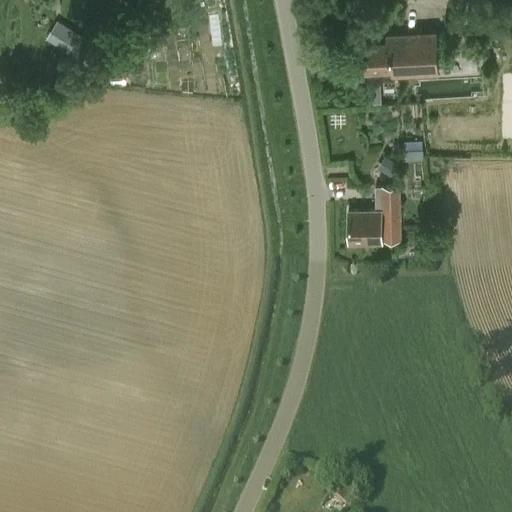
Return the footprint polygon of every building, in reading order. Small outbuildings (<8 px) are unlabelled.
[(393,74),(438,72),(436,31),(387,34),(387,39),(362,40),(363,70),(393,68),(393,74)] [(377,167),(390,176),(398,164),(385,155),(377,167)] [(381,209),(382,240),(401,239),(400,185),(375,186),(376,209),(381,209)] [(381,209),(376,209),(348,210),(349,242),(382,241),(382,240),(381,209)] [(347,507),(359,487),(340,476),(328,496),(347,507)]
